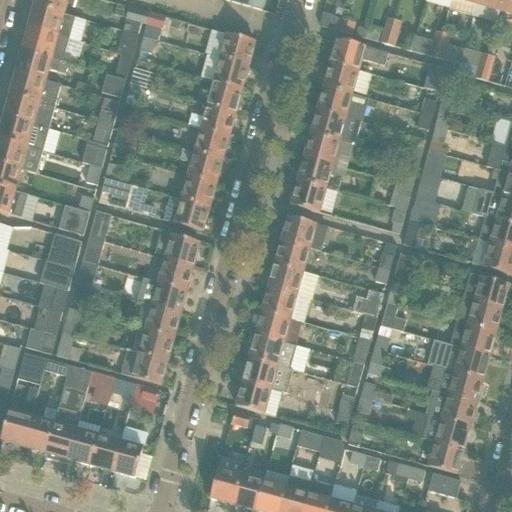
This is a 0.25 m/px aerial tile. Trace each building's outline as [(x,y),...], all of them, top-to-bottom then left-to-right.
[(36,0),(35,7),(64,15),(67,0),(36,0)] [(242,0),(241,6),(251,9),(254,0),(242,0)] [(254,0),(251,9),(262,12),(265,0),(254,0)] [(478,0),(477,4),(501,11),(504,0),(478,0)] [(511,0),(504,0),(501,11),(511,14),(511,0)] [(35,7),(29,29),(70,41),(76,18),(64,15),(35,7)] [(127,21),(141,25),(144,13),(129,9),(126,20),(127,21)] [(161,30),(162,30),(165,19),(150,14),(147,26),(161,30)] [(322,15),(319,27),(339,33),(342,20),(322,15)] [(339,33),(351,36),(354,23),(342,20),(339,33)] [(127,21),(123,33),(137,37),(141,25),(127,21)] [(387,21),(384,33),(398,37),(401,25),(394,23),(387,21)] [(147,26),(143,38),(144,39),(155,42),(156,42),(157,42),(161,30),(147,26)] [(367,28),(364,39),(378,43),(381,32),(367,28)] [(29,29),(22,51),(69,65),(71,57),(66,55),(70,41),(29,29)] [(137,37),(123,33),(117,54),(131,58),(137,37)] [(380,44),(387,46),(394,48),(398,37),(384,33),(380,44)] [(435,34),(432,46),(446,50),(449,38),(442,36),(435,34)] [(226,35),(219,59),(248,67),(254,43),(226,35)] [(414,38),(410,52),(423,56),(424,56),(428,42),(414,38)] [(144,39),(140,52),(151,55),(155,42),(144,39)] [(336,40),(329,64),(358,72),(360,61),(384,68),(388,54),(336,40)] [(429,57),(429,58),(435,60),(442,62),(443,61),(446,50),(432,46),(429,57)] [(22,51),(16,74),(46,82),(48,71),(66,76),(69,65),(22,51)] [(480,56),(477,68),(491,72),(494,60),(488,58),(480,56)] [(121,57),(115,79),(125,82),(131,60),(121,57)] [(219,59),(213,83),(241,91),(248,67),(219,59)] [(329,64),(323,88),(351,95),(358,72),(329,64)] [(430,67),(425,89),(439,92),(444,71),(444,70),(431,67),(430,67)] [(474,79),(481,82),(485,83),(487,83),(491,72),(477,68),(474,79)] [(135,71),(131,86),(142,89),(144,89),(148,74),(135,71)] [(16,74),(10,96),(54,108),(60,86),(46,82),(16,74)] [(106,81),(102,95),(121,100),(125,82),(115,79),(107,77),(106,79),(106,81)] [(213,83),(207,106),(235,114),(241,91),(213,83)] [(131,86),(127,99),(138,102),(142,89),(131,86)] [(323,88),(316,111),(345,119),(356,122),(361,123),(362,124),(366,109),(367,108),(374,110),(376,102),(363,99),(351,95),(323,88)] [(10,96),(4,118),(46,130),(48,130),(54,108),(10,96)] [(104,100),(98,122),(113,126),(119,104),(104,100)] [(425,101),(421,114),(432,117),(436,104),(425,101)] [(439,114),(435,129),(447,132),(451,118),(454,107),(442,104),(439,114)] [(207,106),(200,130),(228,138),(235,114),(207,106)] [(316,111),(310,135),(338,143),(362,149),(364,142),(356,140),(361,123),(345,119),(316,111)] [(432,117),(421,114),(417,129),(428,132),(432,117)] [(4,118),(0,133),(0,140),(40,152),(46,130),(4,118)] [(122,118),(118,132),(129,135),(133,121),(122,118)] [(98,122),(93,144),(107,147),(113,126),(98,122)] [(511,124),(509,124),(503,147),(511,149),(511,124)] [(435,129),(431,142),(443,146),(443,145),(447,132),(435,129)] [(200,130),(194,154),(222,161),(228,138),(200,130)] [(118,132),(114,146),(125,150),(129,135),(118,132)] [(310,135),(303,158),(332,166),(338,143),(310,135)] [(0,140),(0,164),(21,171),(37,175),(43,153),(40,152),(0,140)] [(493,144),(487,168),(495,170),(511,174),(511,149),(503,147),(493,144)] [(86,147),(82,164),(90,167),(101,170),(106,152),(86,147)] [(412,149),(408,162),(419,165),(423,152),(412,149)] [(182,150),(179,161),(191,164),(194,154),(182,150)] [(426,161),(422,176),(436,179),(439,180),(445,157),(429,153),(426,161)] [(191,164),(187,177),(215,185),(222,161),(194,154),(191,164)] [(303,158),(297,182),(325,190),(338,193),(341,182),(329,178),(332,166),(303,158)] [(419,165),(408,162),(404,177),(415,180),(419,165)] [(0,164),(0,188),(15,193),(21,171),(0,164)] [(109,165),(105,180),(117,183),(120,169),(109,165)] [(90,167),(86,184),(97,187),(101,170),(90,167)] [(497,182),(493,195),(511,200),(511,174),(495,170),(492,180),(497,182)] [(418,190),(416,200),(426,203),(433,205),(434,204),(434,203),(440,180),(439,180),(436,179),(422,176),(418,190)] [(187,177),(181,201),(209,208),(215,185),(187,177)] [(100,198),(98,203),(124,210),(131,187),(117,183),(105,180),(101,193),(100,198)] [(325,190),(297,182),(290,206),(319,214),(325,190)] [(396,184),(390,207),(395,209),(406,212),(410,199),(412,188),(396,184)] [(0,188),(0,213),(21,219),(27,196),(15,193),(0,188)] [(468,188),(461,212),(484,218),(511,225),(511,200),(493,195),(468,188)] [(78,211),(78,212),(89,215),(89,214),(92,202),(82,199),(79,208),(78,211)] [(413,208),(409,223),(420,226),(426,203),(416,200),(413,208)] [(209,208),(181,201),(174,225),(202,233),(209,208)] [(66,209),(60,230),(60,231),(63,232),(83,237),(89,216),(89,215),(78,212),(67,209),(66,209)] [(395,209),(391,224),(394,224),(391,233),(399,235),(402,227),(406,212),(395,209)] [(89,239),(89,240),(103,244),(104,243),(104,242),(111,217),(110,217),(96,213),(89,239)] [(287,218),(281,242),(309,249),(321,253),(328,229),(287,218)] [(490,244),(490,245),(511,250),(511,225),(484,218),(477,240),(490,244)] [(405,237),(403,246),(409,247),(423,251),(426,242),(416,240),(420,226),(409,223),(405,236),(405,237)] [(55,236),(47,264),(49,264),(73,271),(81,245),(81,244),(56,237),(55,236)] [(171,237),(164,261),(193,268),(199,244),(171,237)] [(83,262),(82,263),(97,267),(103,244),(89,240),(84,258),(83,262)] [(281,242),(274,265),(302,273),(304,266),(305,264),(309,249),(281,242)] [(511,274),(511,250),(490,245),(483,269),(511,277),(511,274)] [(382,256),(379,269),(389,272),(393,259),(382,256)] [(394,279),(409,283),(415,261),(400,257),(394,279)] [(164,261),(158,284),(186,292),(193,268),(164,261)] [(40,284),(40,285),(45,286),(67,293),(70,282),(73,271),(49,264),(47,264),(46,263),(40,284)] [(76,287),(92,291),(98,269),(82,265),(76,287)] [(274,265),(268,289),(296,297),(302,273),(274,265)] [(389,272),(379,269),(374,284),(385,287),(389,272)] [(302,273),(296,297),(310,301),(312,301),(318,278),(302,273)] [(470,276),(464,300),(502,310),(509,286),(470,276)] [(138,304),(152,308),(180,315),(186,292),(158,284),(144,280),(138,304)] [(42,301),(40,309),(52,312),(61,315),(62,315),(63,309),(67,294),(67,293),(45,286),(41,301),(42,301)] [(76,289),(70,309),(88,314),(95,292),(91,291),(76,287),(76,289)] [(268,289),(261,313),(290,320),(296,297),(268,289)] [(391,290),(387,304),(397,307),(401,293),(391,290)] [(369,303),(380,306),(383,296),(368,292),(366,301),(369,303)] [(296,297),(290,320),(304,324),(310,301),(296,297)] [(464,300),(457,323),(496,334),(502,310),(464,300)] [(369,303),(366,316),(377,319),(380,306),(369,303)] [(397,307),(387,304),(381,326),(404,333),(407,322),(394,318),(397,307)] [(152,308),(145,331),(173,339),(180,315),(152,308)] [(40,309),(34,332),(45,335),(55,338),(58,326),(61,315),(52,312),(40,309)] [(69,310),(63,334),(74,337),(81,313),(69,310)] [(261,313),(255,336),(283,344),(290,320),(261,313)] [(366,316),(361,331),(372,334),(377,319),(366,316)] [(451,347),(461,350),(489,357),(496,334),(457,323),(451,347)] [(138,329),(132,352),(139,354),(167,362),(173,339),(145,331),(138,329)] [(31,332),(30,337),(33,338),(42,340),(40,350),(51,353),(55,338),(45,335),(34,332),(31,332)] [(63,334),(57,358),(68,361),(74,337),(63,334)] [(255,336),(249,360),(277,367),(290,371),(297,348),(283,344),(255,336)] [(378,339),(374,351),(385,354),(389,342),(378,339)] [(354,362),(364,365),(370,344),(360,341),(354,362)] [(434,342),(428,366),(435,368),(443,370),(444,370),(455,373),(483,381),(489,357),(461,350),(451,347),(434,342)] [(0,360),(0,369),(14,373),(20,351),(8,347),(4,361),(0,360)] [(310,351),(297,348),(290,371),(293,372),(304,375),(310,351)] [(374,351),(367,375),(368,375),(387,381),(389,370),(382,368),(385,354),(374,351)] [(167,362),(139,354),(132,378),(160,386),(167,362)] [(24,356),(18,381),(40,387),(47,362),(24,356)] [(249,360),(242,383),(270,391),(277,367),(249,360)] [(353,364),(347,386),(357,388),(363,366),(353,364)] [(56,365),(53,375),(66,378),(69,368),(68,368),(56,365)] [(277,367),(270,391),(282,394),(287,395),(293,372),(290,371),(277,367)] [(66,378),(64,388),(65,389),(82,394),(85,394),(86,395),(91,374),(90,374),(88,373),(73,369),(70,368),(69,368),(66,378)] [(444,370),(438,394),(448,397),(477,404),(483,381),(455,373),(444,370)] [(0,377),(0,393),(7,396),(11,381),(0,377)] [(110,394),(113,380),(100,377),(93,403),(106,407),(110,394)] [(113,380),(110,392),(126,396),(129,385),(113,380)] [(270,391),(242,383),(236,407),(264,415),(270,391)] [(365,384),(361,398),(372,401),(376,387),(365,384)] [(53,426),(46,454),(48,455),(46,460),(57,462),(58,458),(67,460),(68,461),(76,432),(80,416),(86,395),(85,394),(65,389),(64,388),(58,410),(53,426)] [(30,389),(26,402),(35,405),(38,391),(30,389)] [(140,400),(156,404),(159,393),(143,389),(140,400)] [(270,391),(264,415),(276,418),(282,394),(270,391)] [(433,392),(426,416),(430,417),(442,420),(445,421),(470,428),(477,404),(448,397),(438,394),(433,392)] [(343,397),(340,410),(351,413),(354,400),(343,397)] [(361,398),(357,413),(368,416),(372,401),(361,398)] [(351,413),(340,410),(336,425),(346,428),(351,413)] [(1,442),(23,448),(31,420),(9,413),(1,442)] [(234,414),(231,425),(246,429),(249,418),(234,414)] [(424,441),(435,444),(464,451),(470,428),(442,420),(430,417),(424,441)] [(23,448),(46,454),(53,426),(31,420),(23,448)] [(280,426),(277,437),(290,440),(293,430),(280,426)] [(255,427),(251,444),(261,447),(266,430),(255,427)] [(120,444),(112,473),(135,479),(143,450),(147,435),(124,429),(120,444)] [(68,461),(90,467),(98,438),(76,432),(68,461)] [(352,432),(348,446),(359,449),(363,435),(352,432)] [(301,433),(297,448),(300,448),(304,449),(320,454),(321,450),(324,439),(304,434),(301,433)] [(90,467),(112,473),(120,444),(98,438),(90,467)] [(320,454),(318,459),(340,465),(344,452),(342,444),(339,443),(324,439),(321,450),(320,454)] [(464,451),(435,444),(429,468),(457,476),(464,451)] [(349,465),(363,469),(366,458),(352,454),(349,465)] [(366,458),(363,469),(378,473),(381,462),(366,458)] [(219,471),(211,500),(234,506),(242,478),(241,477),(244,465),(222,459),(219,471)] [(388,464),(385,475),(393,477),(392,482),(406,485),(407,481),(410,470),(397,466),(388,464)] [(410,470),(407,481),(409,481),(422,485),(425,474),(412,470),(410,470)] [(428,493),(456,501),(461,483),(432,475),(428,493)] [(234,506),(253,511),(257,511),(265,484),(242,478),(234,506)] [(281,511),(305,511),(313,484),(291,478),(288,490),(281,511)] [(305,511),(328,511),(332,502),(335,488),(314,482),(313,484),(305,511)] [(257,511),(281,511),(288,490),(265,484),(257,511)] [(328,511),(351,511),(353,508),(332,502),(328,511)]
